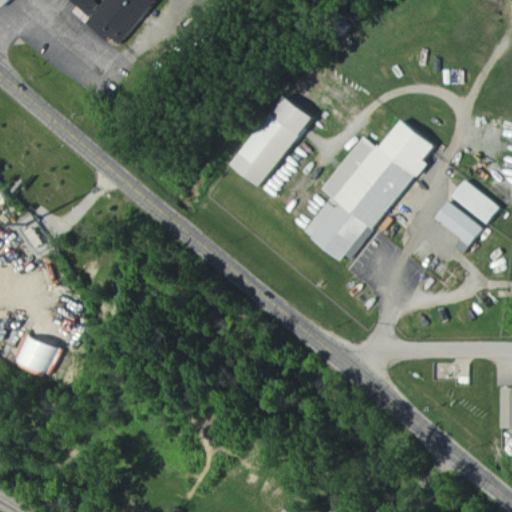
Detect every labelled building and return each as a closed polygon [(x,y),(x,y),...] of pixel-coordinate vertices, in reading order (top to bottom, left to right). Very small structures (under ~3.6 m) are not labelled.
[(74,0),(123,40),(156,0),(101,0),(99,3),(95,0),(74,0)] [(116,36),(97,20),(93,25),(112,41),(116,36)] [(263,185),(234,162),(287,95),(316,117),(263,185)] [(365,136),(325,186),(335,195),(306,230),(341,258),(370,223),(373,226),(437,147),(403,120),(380,148),(365,136)] [(453,194),(466,178),(500,206),(487,222),(453,194)] [(450,199),(484,227),(464,251),(457,245),(463,237),(437,216),(450,199)] [(60,349),(26,336),(16,363),(50,376),(60,349)]
